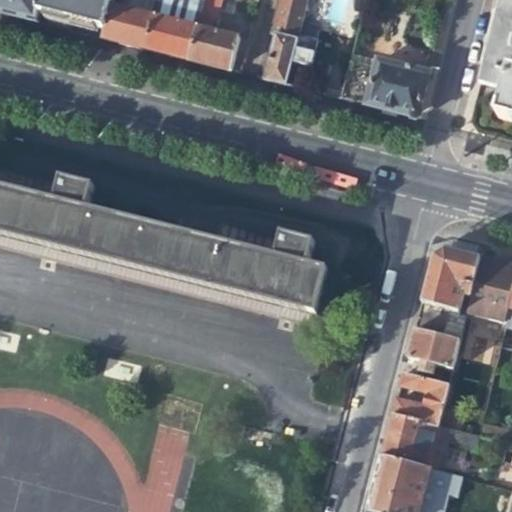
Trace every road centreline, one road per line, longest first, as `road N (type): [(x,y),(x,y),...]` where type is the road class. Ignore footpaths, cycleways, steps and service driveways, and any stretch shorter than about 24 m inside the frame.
road 1 (residential): [(0,70),(418,177)]
road 2 (residential): [(334,511),(418,177)]
road 3 (residential): [(418,177),(465,0)]
